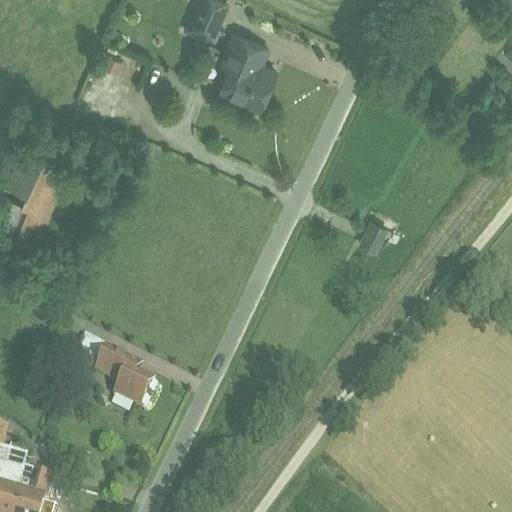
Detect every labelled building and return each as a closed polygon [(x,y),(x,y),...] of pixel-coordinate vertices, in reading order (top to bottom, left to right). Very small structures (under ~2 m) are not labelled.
[(212,40),(217,29),(228,4),(218,0),(197,0),(185,30),(199,36),(199,34),(212,40)] [(261,65),(268,49),(234,34),(222,63),(231,67),(220,92),(259,110),(276,72),(261,65)] [(23,146),(6,186),(5,187),(26,196),(7,242),(34,253),(71,166),(23,146)] [(387,229),(372,221),(360,243),(375,251),(387,229)] [(107,347),(106,349),(86,338),(67,376),(80,382),(83,374),(92,378),(95,372),(120,384),(115,394),(141,408),(155,380),(129,367),(133,360),(107,347)] [(440,384),(449,372),(432,359),(423,371),(440,384)] [(57,511),(58,509),(56,505),(45,502),(45,500),(44,500),(51,478),(22,470),(27,455),(14,452),(16,442),(8,440),(6,450),(1,448),(6,428),(0,425),(0,465),(9,468),(9,469),(21,472),(20,478),(22,478),(17,494),(22,495),(17,511),(57,511)] [(0,511),(17,511),(22,495),(17,494),(22,478),(20,478),(21,472),(9,469),(9,468),(0,465),(0,496),(1,497),(0,501),(0,500),(0,511)] [(376,480),(383,488),(396,478),(389,469),(376,480)]
